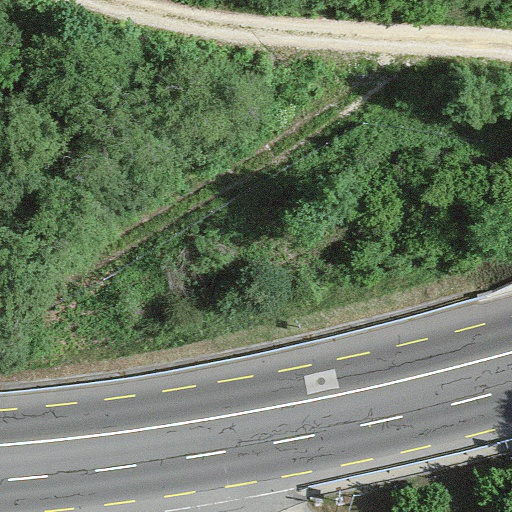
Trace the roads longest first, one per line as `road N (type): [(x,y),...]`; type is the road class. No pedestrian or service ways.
road 1 (primary): [(511,376),(291,427),(0,467)]
road 2 (track): [(86,0),(260,34),(511,52)]
road 3 (track): [(218,511),(70,460)]
